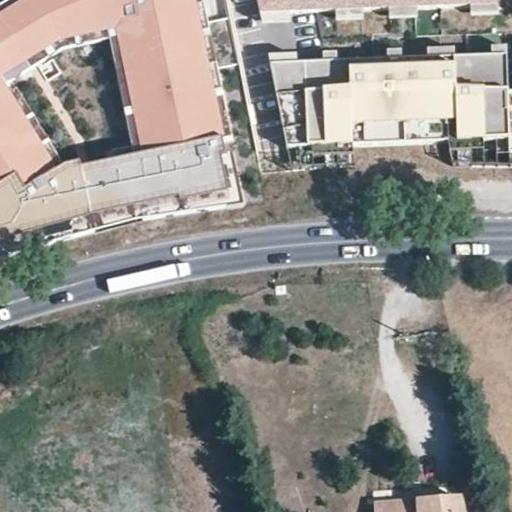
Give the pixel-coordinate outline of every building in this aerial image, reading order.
[(27,0),(0,17),(0,27),(25,66),(61,46),(114,35),(139,151),(183,150),(223,135),(192,0),(27,0)] [(256,0),(259,16),(288,14),(336,12),(361,11),(388,10),(417,9),(470,6),(494,5),(493,0),(256,0)] [(494,5),(470,6),(470,16),(495,14),(494,5)] [(417,9),(388,10),(389,19),(417,18),(417,9)] [(361,11),(336,12),(336,22),(362,21),(361,11)] [(288,14),(259,16),(261,25),(288,24),(288,14)] [(0,218),(59,178),(25,122),(47,105),(25,66),(0,27),(0,218)] [(507,50),(491,50),(492,58),(507,58),(507,50)] [(454,51),(427,52),(427,61),(454,60),(454,51)] [(399,53),(386,54),(386,62),(400,62),(399,53)] [(335,55),(322,56),(323,65),(335,64),(335,55)] [(296,57),(268,58),(270,67),(297,66),(296,57)] [(297,66),(270,67),(287,151),(351,146),(445,143),(509,140),(510,152),(511,152),(511,94),(509,95),(507,58),(492,58),(454,60),(427,61),(400,62),(386,62),(335,64),(323,65),(297,66)] [(222,145),(121,166),(134,226),(242,210),(232,158),(225,159),(222,145)] [(351,146),(287,151),(291,170),(355,165),(351,146)] [(460,511),(457,496),(379,498),(379,511),(460,511)]
